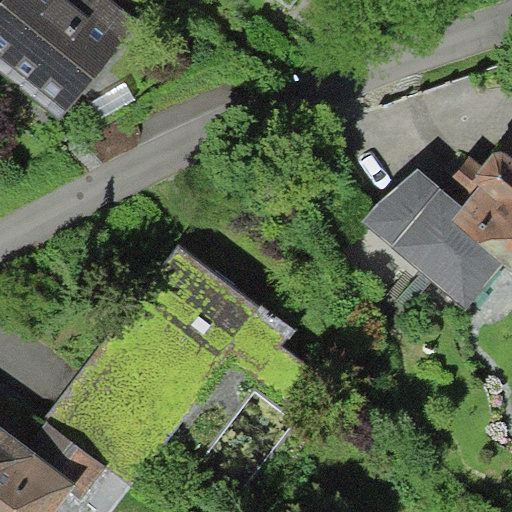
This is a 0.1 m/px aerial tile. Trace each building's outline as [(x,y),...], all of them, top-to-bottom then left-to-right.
[(0,0),(0,72),(58,120),(139,22),(111,0),(0,0)] [(298,0),(278,0),(291,10),(298,0)] [(511,144),(506,152),(494,152),(482,166),(470,156),(442,188),(464,206),(453,219),(504,263),(511,270),(511,144)] [(466,310),(504,263),(453,219),(464,206),(442,188),(418,168),(378,203),(362,220),(466,310)] [(179,244),(45,418),(47,420),(108,467),(131,485),(228,359),(285,402),(311,369),(282,346),(295,330),(261,304),(260,306),(179,244)] [(108,467),(47,420),(27,446),(77,483),(71,491),(82,500),(108,467)] [(27,446),(0,424),(0,511),(54,511),(71,491),(77,483),(27,446)]
